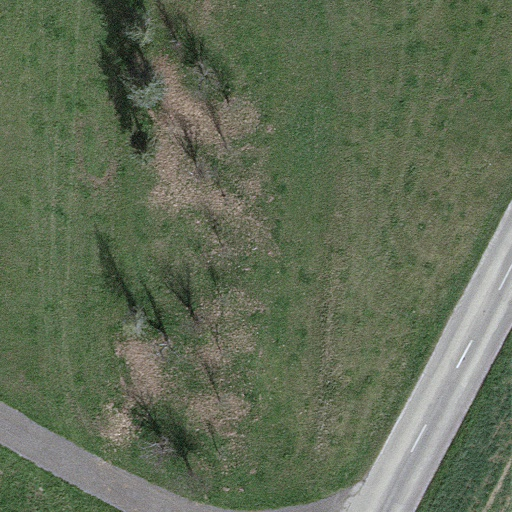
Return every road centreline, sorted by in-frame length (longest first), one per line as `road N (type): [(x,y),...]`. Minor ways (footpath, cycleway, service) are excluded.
road 1 (tertiary): [(378,511),(511,264)]
road 2 (track): [(158,511),(0,424)]
